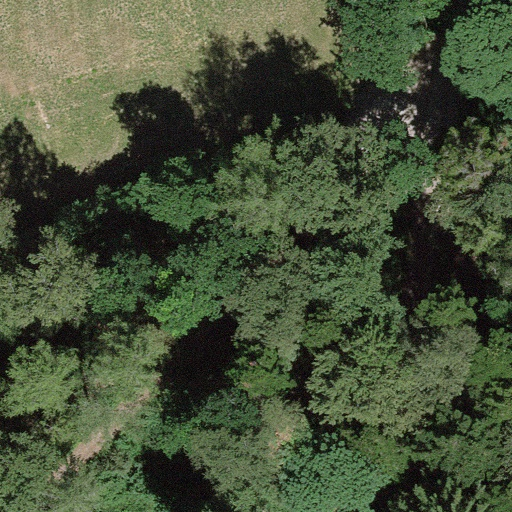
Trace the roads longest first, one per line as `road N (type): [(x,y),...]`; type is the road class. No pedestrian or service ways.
road 1 (track): [(438,234),(304,359),(180,511)]
road 2 (track): [(438,234),(401,398),(362,511)]
road 3 (track): [(500,511),(438,234)]
road 4 (track): [(488,0),(438,234)]
